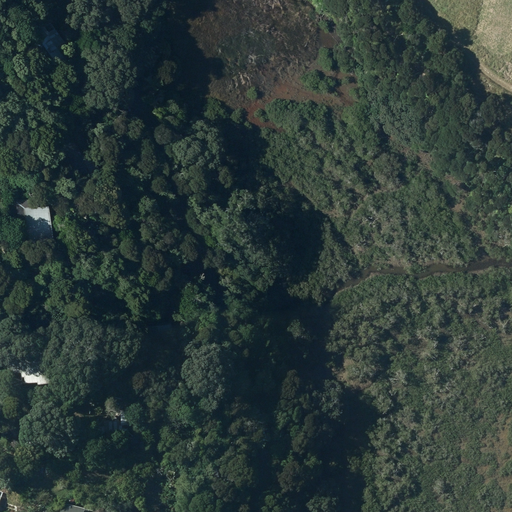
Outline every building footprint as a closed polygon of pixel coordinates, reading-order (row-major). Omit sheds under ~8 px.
[(64,32),(48,11),(28,25),(44,46),(64,32)] [(81,144),(67,123),(46,136),(67,171),(95,154),(87,140),(81,144)] [(53,234),(46,194),(21,198),(28,238),(53,234)] [(176,335),(172,320),(170,320),(168,313),(144,319),(149,342),(176,335)] [(45,355),(6,361),(8,374),(20,372),(20,376),(23,376),(24,382),(37,380),(37,383),(49,381),(45,355)] [(124,414),(109,415),(110,428),(125,426),(124,414)] [(83,511),(85,508),(62,501),(58,511),(83,511)]
